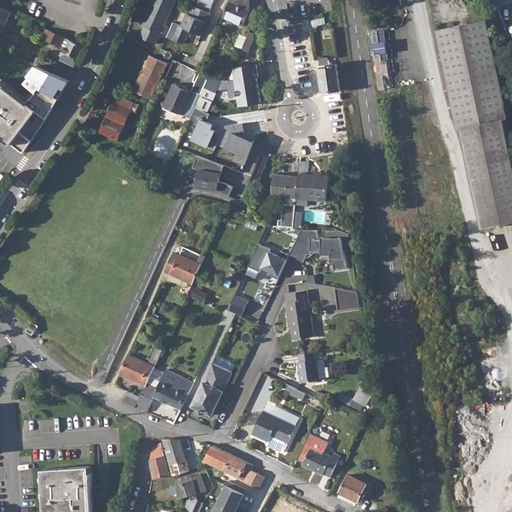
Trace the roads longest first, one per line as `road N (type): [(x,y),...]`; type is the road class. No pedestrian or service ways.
road 1 (unclassified): [(351,0),(424,511)]
road 2 (secondary): [(0,221),(85,95),(121,0)]
road 3 (residential): [(0,317),(66,377),(153,426)]
road 4 (residential): [(217,440),(356,511)]
road 5 (unknown): [(178,431),(230,310)]
